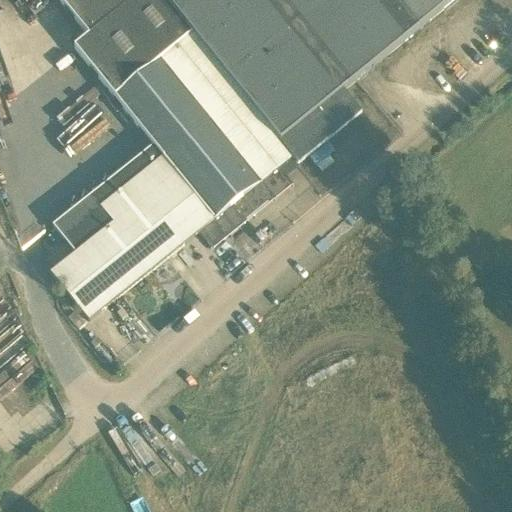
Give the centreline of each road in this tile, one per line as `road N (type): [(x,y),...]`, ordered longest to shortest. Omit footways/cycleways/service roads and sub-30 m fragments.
road 1 (unclassified): [(115,409),(511,53)]
road 2 (track): [(0,213),(74,385),(115,409)]
